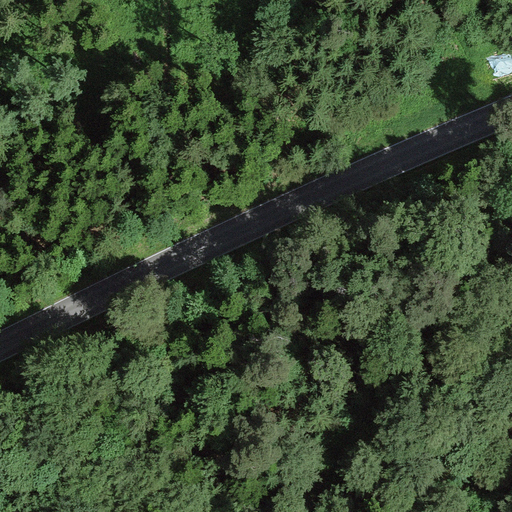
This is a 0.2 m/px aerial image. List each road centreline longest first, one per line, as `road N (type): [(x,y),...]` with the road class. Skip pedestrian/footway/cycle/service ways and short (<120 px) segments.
road 1 (tertiary): [(511,112),(0,346)]
road 2 (track): [(269,511),(364,420),(511,244)]
